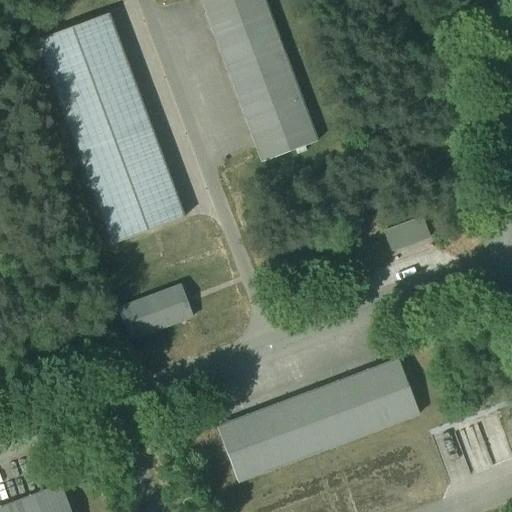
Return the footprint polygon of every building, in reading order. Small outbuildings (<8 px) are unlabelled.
[(261,0),(200,0),(261,162),(295,150),(296,155),(305,152),(303,147),(315,142),(261,0)] [(107,14),(34,42),(110,246),(183,218),(107,14)] [(421,218),(383,232),(390,252),(429,238),(421,218)] [(178,286),(117,309),(129,341),(191,318),(178,286)] [(397,361),(216,428),(236,483),(417,415),(397,361)] [(68,511),(59,487),(0,509),(0,511),(68,511)]
